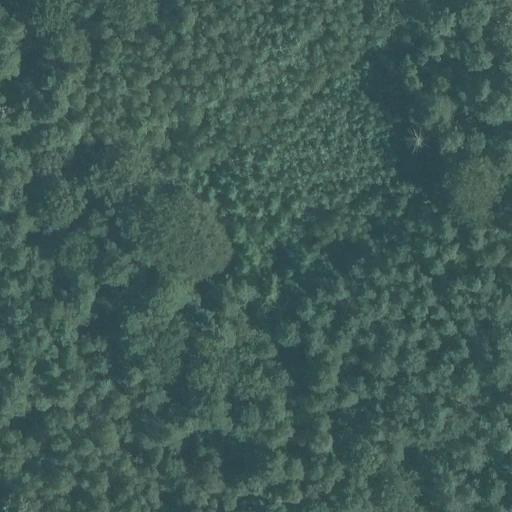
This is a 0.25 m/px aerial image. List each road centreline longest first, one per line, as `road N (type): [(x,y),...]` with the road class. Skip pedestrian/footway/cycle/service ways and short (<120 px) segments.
road 1 (track): [(450,511),(0,51)]
road 2 (track): [(0,478),(511,173)]
